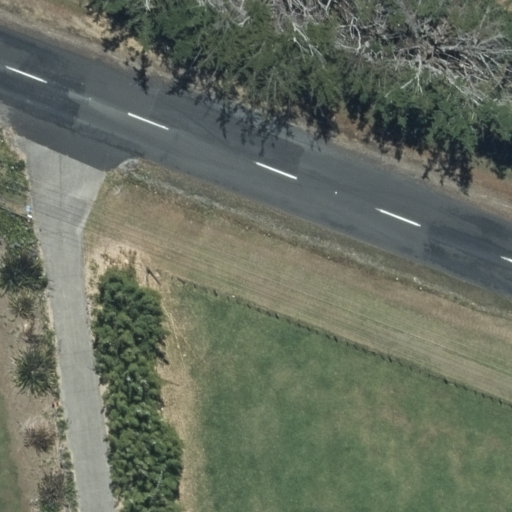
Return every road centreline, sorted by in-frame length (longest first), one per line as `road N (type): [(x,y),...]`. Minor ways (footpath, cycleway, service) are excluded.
road 1 (unclassified): [(0,57),(511,255)]
road 2 (unknown): [(29,68),(82,511)]
